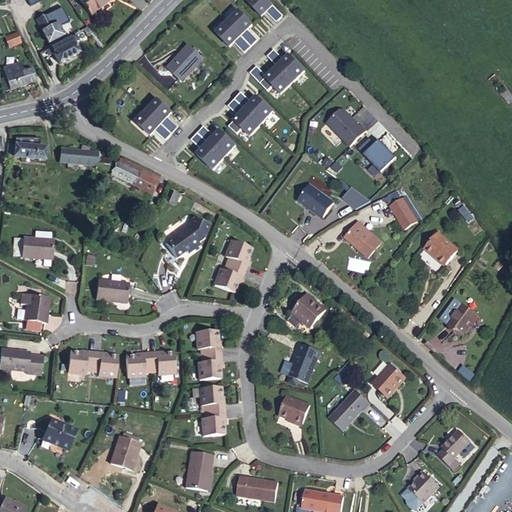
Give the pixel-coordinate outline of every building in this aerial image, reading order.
[(74,0),(86,16),(107,0),(74,0)] [(268,0),(245,0),(260,17),(266,12),(276,22),(283,16),(268,0)] [(240,5),(238,7),(251,22),(258,15),(251,7),(246,12),(240,5)] [(237,9),(225,21),(251,47),(258,41),(248,30),(253,25),(237,9)] [(52,26),(48,18),(43,21),(39,10),(27,16),(38,41),(55,34),(52,26)] [(54,16),(48,18),(52,26),(57,24),(54,16)] [(225,21),(213,33),(229,49),(234,44),(244,54),(251,47),(225,21)] [(43,45),(36,48),(39,54),(43,52),(49,62),(69,51),(63,41),(68,39),(64,32),(43,45)] [(14,46),(12,37),(1,40),(3,49),(14,46)] [(168,69),(183,83),(204,60),(189,47),(168,69)] [(275,51),(268,57),(278,68),(293,85),(305,73),(290,56),(285,61),(275,51)] [(0,88),(1,92),(29,83),(25,68),(17,70),(16,64),(10,66),(9,61),(0,64),(1,68),(0,68),(0,75),(0,76),(0,75),(0,88)] [(257,67),(250,73),(267,92),(274,86),(282,94),(293,85),(278,68),(267,77),(257,67)] [(495,92),(500,88),(487,75),(482,80),(495,92)] [(511,99),(500,88),(495,92),(506,103),(511,99)] [(242,93),(235,100),(261,127),(273,114),(257,98),(252,103),(242,93)] [(173,111),(156,96),(144,109),(171,133),(178,126),(167,117),(173,111)] [(235,100),(228,107),(239,117),(228,127),(236,135),(243,128),(251,136),(261,127),(235,100)] [(144,109),(133,121),(149,136),(154,131),(165,140),(171,133),(144,109)] [(341,109),(327,121),(350,147),(367,131),(361,125),(360,126),(345,109),(341,109)] [(205,127),(198,133),(224,160),(236,148),(220,132),(215,137),(205,127)] [(198,133),(191,141),(201,151),(196,156),(212,172),(224,160),(198,133)] [(371,140),(359,150),(381,174),(397,161),(380,142),(376,146),(371,140)] [(44,161),(46,148),(7,145),(5,158),(44,161)] [(62,164),(63,152),(56,151),(54,163),(62,164)] [(94,158),(94,154),(63,152),(62,164),(64,164),(63,168),(82,170),(83,166),(92,167),(92,165),(93,161),(94,158)] [(100,156),(95,154),(94,154),(94,158),(93,161),(92,165),(92,167),(91,170),(104,170),(104,160),(100,159),(100,156)] [(120,168),(114,165),(108,178),(146,196),(154,180),(122,165),(120,168)] [(335,203),(311,185),(299,202),(323,219),(335,203)] [(352,187),(343,199),(357,210),(358,209),(365,206),(372,203),(352,187)] [(407,197),(402,199),(417,223),(421,220),(407,197)] [(390,207),(404,231),(417,223),(402,199),(390,207)] [(465,207),(460,210),(469,223),(474,219),(465,207)] [(182,228),(180,230),(158,245),(169,261),(190,245),(197,240),(203,228),(186,220),(182,228)] [(360,223),(345,238),(367,261),(383,245),(360,223)] [(439,235),(425,250),(445,268),(458,253),(439,235)] [(14,259),(44,261),(46,242),(16,240),(14,259)] [(238,269),(241,262),(245,253),(225,245),(219,261),(221,262),(218,268),(239,277),(241,270),(238,269)] [(227,296),(231,288),(234,281),(237,282),(239,277),(218,268),(216,273),(214,272),(208,288),(227,296)] [(511,275),(509,273),(501,282),(507,287),(511,281),(511,275)] [(78,292),(78,282),(68,282),(68,292),(78,292)] [(118,304),(120,286),(89,282),(87,302),(104,305),(104,302),(118,304)] [(15,323),(36,327),(37,317),(34,317),(37,300),(14,295),(11,306),(18,308),(15,323)] [(301,298),(286,313),(304,331),(320,314),(312,305),(310,307),(301,298)] [(463,305),(456,300),(441,319),(448,325),(463,305)] [(478,316),(463,305),(448,325),(463,336),(478,316)] [(208,347),(207,340),(207,330),(185,331),(185,348),(189,348),(189,355),(196,355),(211,354),(211,347),(208,347)] [(311,354),(289,345),(286,352),(289,354),(278,378),(297,386),(311,354)] [(29,379),(31,359),(20,358),(20,355),(0,352),(0,372),(17,374),(17,377),(29,379)] [(74,377),(80,377),(83,355),(76,354),(76,357),(60,355),(57,377),(73,379),(74,377)] [(209,379),(208,369),(208,362),(212,361),(211,354),(196,355),(189,355),(189,362),(187,362),(188,380),(209,379)] [(106,360),(97,359),(90,358),(90,356),(83,355),(80,377),(87,378),(87,380),(104,382),(106,360)] [(131,359),(123,359),(113,360),(115,382),(132,380),(132,377),(139,377),(137,355),(131,356),(131,359)] [(162,356),(152,357),(144,358),(144,355),(137,355),(139,377),(145,376),(145,379),(164,378),(162,356)] [(362,387),(375,399),(386,387),(389,390),(396,382),(381,368),(362,387)] [(191,407),(191,414),(214,413),(213,406),(211,406),(209,388),(188,389),(189,407),(191,407)] [(283,427),(290,430),(299,408),(276,398),(267,418),(284,424),(283,427)] [(332,434),(348,417),(335,404),(318,421),(332,434)] [(212,438),(211,428),(211,420),(214,420),(214,413),(191,414),(192,421),(190,421),(190,439),(212,438)] [(42,423),(34,444),(59,454),(67,432),(42,423)] [(434,452),(429,458),(440,468),(445,463),(446,463),(445,461),(460,444),(448,432),(432,450),(434,452)] [(123,471),(134,445),(113,437),(103,463),(123,471)] [(189,494),(198,468),(201,460),(180,453),(169,487),(189,494)] [(445,463),(440,468),(444,471),(449,466),(445,463)] [(428,488),(411,473),(406,478),(408,480),(398,491),(413,504),(428,488)] [(265,504),(269,485),(231,478),(227,497),(265,504)] [(319,511),(322,498),(297,493),(294,511),(319,511)] [(334,511),(337,501),(322,498),(319,511),(334,511)]
